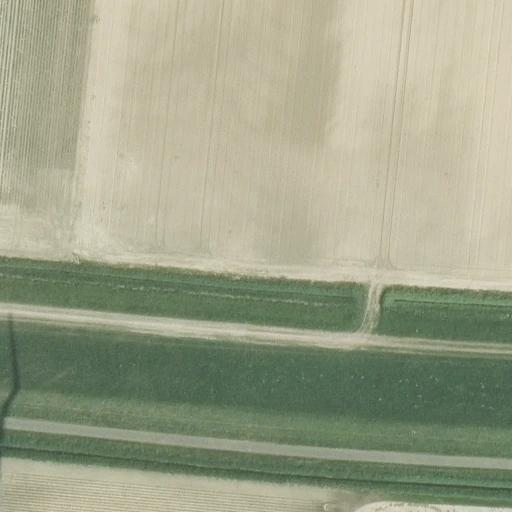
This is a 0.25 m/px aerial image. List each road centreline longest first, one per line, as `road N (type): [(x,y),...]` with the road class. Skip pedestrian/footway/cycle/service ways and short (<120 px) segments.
road 1 (unclassified): [(511,466),(0,424)]
road 2 (track): [(372,288),(366,343),(0,311)]
road 3 (track): [(366,343),(511,351)]
